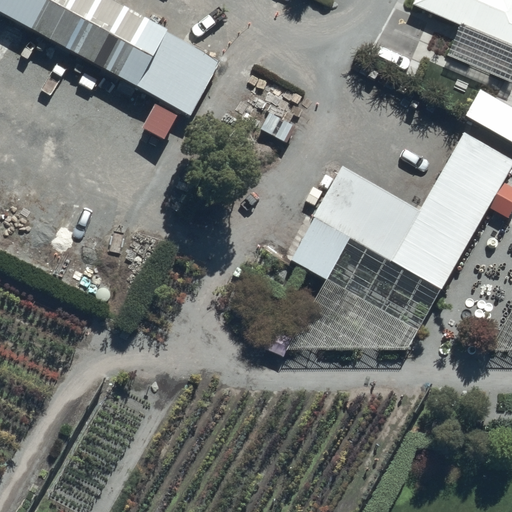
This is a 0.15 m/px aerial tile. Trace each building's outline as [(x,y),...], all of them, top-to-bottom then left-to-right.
[(211,36),(141,0),(0,0),(0,6),(179,98),(211,36)] [(511,0),(414,0),(412,7),(511,49),(511,0)] [(280,16),(261,6),(245,37),(264,47),(280,16)] [(294,130),(269,116),(260,131),(286,145),(294,130)] [(421,336),(511,158),(458,131),(419,207),(351,173),(299,274),(421,336)]
